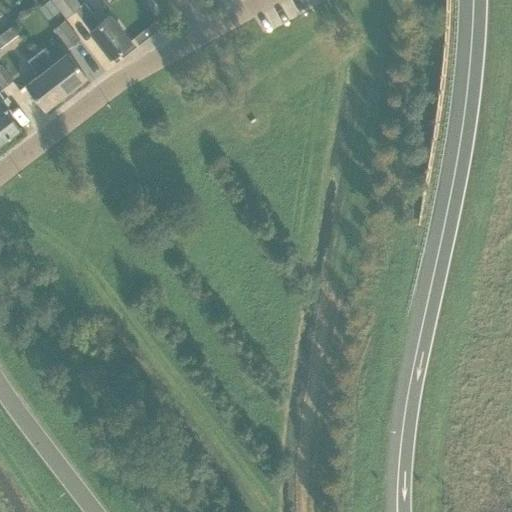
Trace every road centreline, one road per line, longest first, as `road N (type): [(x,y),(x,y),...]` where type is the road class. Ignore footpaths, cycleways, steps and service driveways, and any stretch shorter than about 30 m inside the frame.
road 1 (motorway): [(478,0),(458,176),(406,433),(402,511)]
road 2 (residential): [(0,174),(110,87),(197,34)]
road 3 (tertiary): [(93,511),(0,389)]
